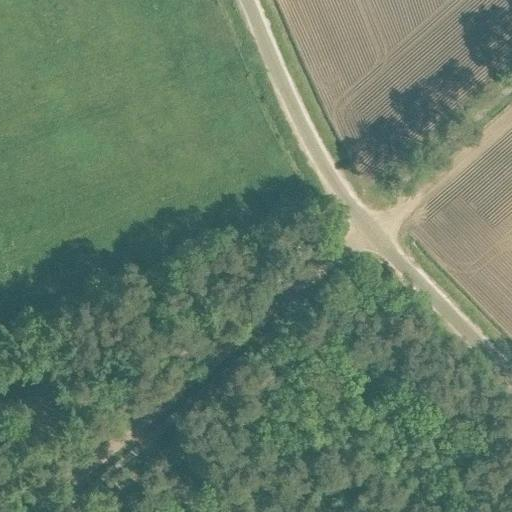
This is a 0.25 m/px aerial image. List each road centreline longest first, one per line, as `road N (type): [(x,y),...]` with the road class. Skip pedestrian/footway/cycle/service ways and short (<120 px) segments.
road 1 (unclassified): [(511,375),(342,194),(303,132),(247,0)]
road 2 (track): [(146,423),(338,255)]
road 3 (track): [(511,115),(399,213)]
road 4 (track): [(45,511),(146,423)]
